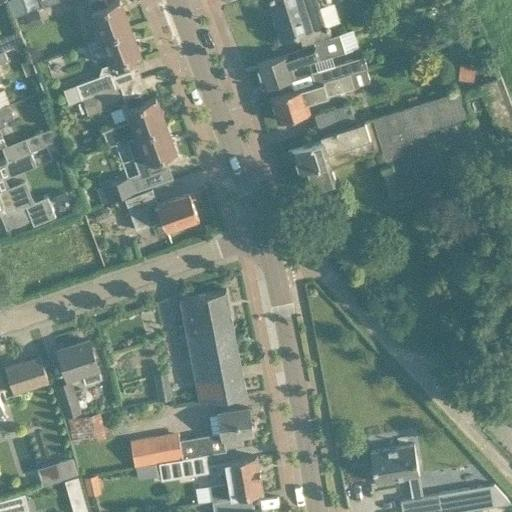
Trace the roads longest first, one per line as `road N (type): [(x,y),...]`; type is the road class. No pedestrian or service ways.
road 1 (residential): [(511,474),(326,273),(263,240)]
road 2 (residential): [(0,321),(240,239),(263,240)]
road 3 (tertiary): [(316,511),(291,345),(263,240)]
road 4 (tertiary): [(263,240),(175,0)]
